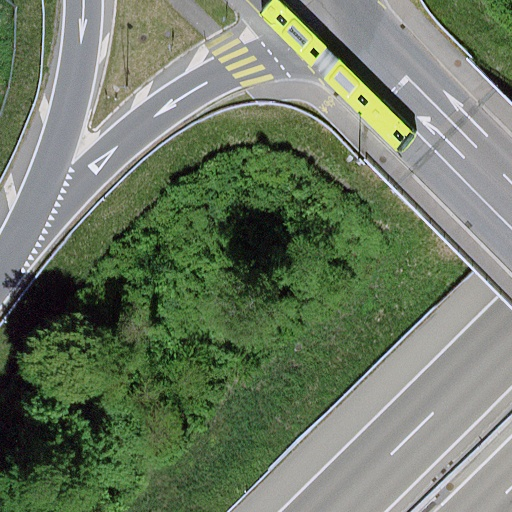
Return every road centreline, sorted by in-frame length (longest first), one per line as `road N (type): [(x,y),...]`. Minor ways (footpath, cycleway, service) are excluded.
road 1 (motorway): [(363,46),(243,67),(183,96),(110,154),(22,251)]
road 2 (motorway): [(511,301),(302,511)]
road 3 (motorway): [(86,0),(89,54),(22,251)]
road 4 (secondary): [(511,196),(363,46)]
